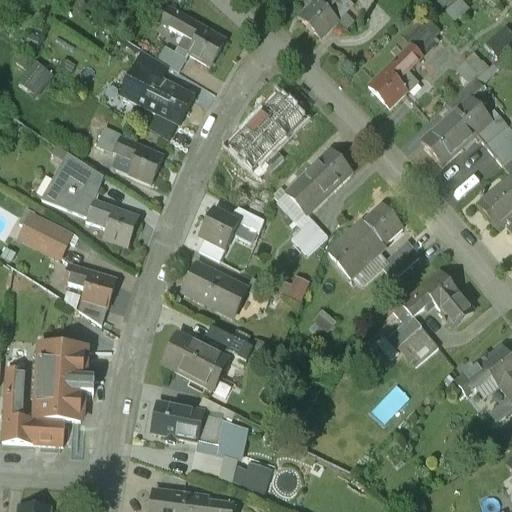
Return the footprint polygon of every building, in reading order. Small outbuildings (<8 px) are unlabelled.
[(319,0),(298,20),(320,43),(338,26),(337,24),(353,8),(350,4),(354,0),(319,0)] [(420,4),(406,19),(429,39),(443,24),(420,4)] [(203,30),(167,10),(159,24),(195,44),(196,43),(203,30)] [(225,42),(203,30),(196,43),(195,44),(188,57),(210,69),(225,42)] [(409,48),(367,89),(389,112),(407,95),(406,93),(415,84),(407,76),(422,61),(409,48)] [(478,52),(460,70),(474,84),(492,65),(478,52)] [(10,74),(22,84),(39,66),(26,55),(10,74)] [(169,70),(143,55),(135,72),(161,85),(169,70)] [(34,71),(26,88),(45,96),(52,79),(34,71)] [(161,85),(135,72),(122,100),(180,129),(194,101),(161,85)] [(277,99),(238,139),(245,145),(262,163),(302,123),(277,99)] [(468,102),(420,145),(440,168),(488,125),(468,102)] [(511,138),(506,131),(484,149),(501,170),(511,161),(511,138)] [(163,160),(120,142),(121,140),(103,132),(95,152),(119,162),(114,175),(150,190),(163,160)] [(262,163),(245,145),(235,155),(259,179),(269,169),(262,163)] [(330,152),(284,195),(306,218),(352,175),(330,152)] [(104,181),(69,159),(59,174),(76,180),(74,185),(99,195),(104,181)] [(137,223),(94,208),(99,195),(74,185),(76,180),(59,174),(41,205),(88,223),(87,227),(107,234),(103,242),(127,251),(137,223)] [(511,175),(476,206),(497,230),(511,217),(511,175)] [(381,206),(328,253),(339,266),(340,267),(354,255),(374,237),(383,247),(402,230),(381,206)] [(234,221),(213,211),(199,239),(205,242),(224,252),(238,225),(238,223),(234,221)] [(263,224),(239,212),(234,221),(238,223),(238,225),(259,235),(263,224)] [(311,222),(290,241),(307,259),(327,240),(311,222)] [(69,238),(32,223),(23,246),(59,261),(69,238)] [(224,252),(205,242),(199,254),(218,264),(224,252)] [(354,255),(340,267),(339,266),(336,268),(344,278),(361,263),(354,255)] [(246,291),(197,266),(183,294),(232,319),(246,291)] [(117,284),(71,271),(66,288),(87,294),(83,307),(108,314),(117,284)] [(473,315),(438,274),(392,312),(404,327),(432,304),(445,321),(441,324),(444,327),(448,324),(454,331),(473,315)] [(273,292),(251,281),(246,291),(268,302),(273,292)] [(394,283),(382,294),(389,301),(400,290),(394,283)] [(252,350),(213,330),(206,344),(245,363),(252,350)] [(229,363),(178,337),(162,368),(213,394),(229,363)] [(438,351),(428,338),(405,357),(415,369),(438,351)] [(511,363),(501,349),(465,377),(476,391),(491,379),(507,400),(508,399),(511,395),(511,363)] [(83,354),(41,351),(36,421),(64,423),(78,424),(83,354)] [(22,375),(5,375),(4,399),(21,401),(22,375)] [(465,377),(457,383),(468,397),(476,391),(465,377)] [(511,395),(508,399),(507,400),(489,414),(497,425),(511,413),(511,395)] [(21,401),(4,399),(2,420),(19,421),(21,401)] [(203,415),(157,407),(152,437),(198,445),(198,444),(201,427),(203,415)] [(64,423),(37,421),(36,421),(19,421),(2,420),(0,445),(62,450),(64,423)] [(211,429),(201,427),(198,444),(208,446),(211,429)] [(222,459),(195,454),(190,478),(217,484),(222,459)] [(252,463),(245,488),(271,495),(277,469),(252,463)] [(208,501),(153,495),(150,511),(231,511),(232,509),(208,506),(208,501)]
